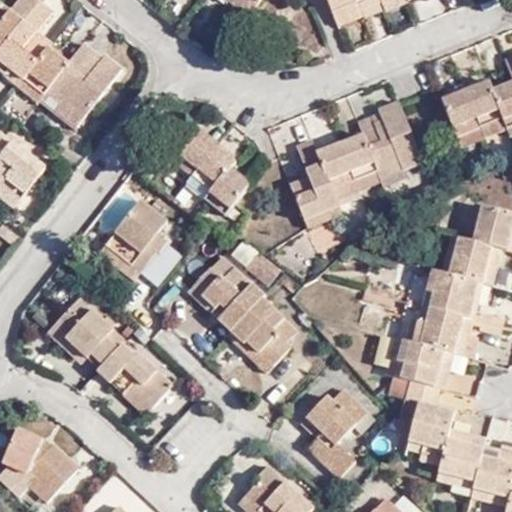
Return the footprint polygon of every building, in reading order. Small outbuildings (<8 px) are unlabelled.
[(0,3),(0,53),(40,2),(36,0),(20,0),(11,12),(0,3)] [(239,0),(229,0),(228,3),(248,19),(254,11),(239,0)] [(262,0),(239,0),(254,11),(262,0)] [(326,0),(335,22),(360,11),(357,3),(355,0),(326,0)] [(380,0),(364,0),(357,3),(360,11),(360,13),(382,3),(381,2),(380,0)] [(384,0),(381,2),(382,3),(385,13),(408,4),(416,0),(384,0)] [(54,13),(40,2),(0,53),(0,73),(4,77),(8,71),(23,82),(25,81),(49,50),(34,38),(38,33),(54,13)] [(360,11),(335,22),(338,29),(363,19),(360,13),(360,11)] [(53,45),(38,33),(34,38),(49,50),(53,45)] [(85,45),(69,66),(45,97),(42,101),(78,129),(124,70),(106,57),(104,60),(85,45)] [(69,66),(49,50),(25,81),(45,97),(69,66)] [(8,71),(4,77),(3,78),(18,89),(23,82),(8,71)] [(45,97),(25,81),(23,82),(18,89),(38,105),(39,104),(42,101),(45,97)] [(491,93),(494,92),(490,82),(466,92),(481,128),(502,119),(491,93)] [(511,84),(494,92),(491,93),(502,119),(506,130),(511,127),(511,84)] [(481,128),(466,92),(442,102),(461,149),(485,138),(481,128)] [(75,132),(78,129),(42,101),(39,104),(75,132)] [(379,181),(403,172),(424,164),(400,103),(378,111),(380,115),(359,123),(364,136),(375,166),(373,166),(376,173),(379,181)] [(485,138),(506,130),(502,119),(481,128),(485,138)] [(177,155),(198,172),(216,148),(196,131),(177,155)] [(0,184),(3,187),(0,190),(0,200),(14,211),(46,170),(0,132),(0,184)] [(375,166),(364,136),(340,145),(355,181),(376,173),(373,166),(375,166)] [(340,208),(333,190),(329,179),(328,179),(318,154),(312,141),(296,148),(305,170),(309,180),(302,183),(290,187),(304,223),(340,208)] [(355,181),(340,145),(318,154),(328,179),(329,179),(333,190),(355,181)] [(198,172),(216,186),(225,174),(228,176),(230,173),(237,164),(216,148),(198,172)] [(172,162),(193,178),(198,172),(177,155),(172,162)] [(309,180),(305,170),(298,173),(302,183),(309,180)] [(188,185),(205,199),(216,186),(198,172),(193,178),(188,185)] [(406,181),(403,172),(379,181),(381,184),(383,190),(406,181)] [(216,186),(205,199),(204,201),(226,218),(227,216),(233,209),(236,204),(249,188),(230,173),(228,176),(225,174),(216,186)] [(381,184),(379,181),(376,173),(355,181),(360,193),(381,184)] [(363,201),(360,193),(355,181),(333,190),(340,208),(341,210),(363,201)] [(142,201),(106,246),(142,275),(157,255),(159,256),(169,245),(158,236),(169,222),(142,201)] [(502,251),(511,253),(511,213),(475,205),(470,227),(477,229),(473,243),(502,251)] [(341,210),(340,208),(304,223),(307,231),(344,216),(341,210)] [(233,209),(227,216),(235,222),(240,215),(233,209)] [(0,230),(0,235),(5,240),(12,232),(3,226),(0,230)] [(466,241),(473,243),(477,229),(470,227),(466,241)] [(13,247),(20,239),(12,232),(5,240),(13,247)] [(458,239),(451,237),(447,252),(455,254),(458,239)] [(494,266),(498,267),(502,251),(473,243),(466,241),(458,239),(455,254),(447,252),(441,274),(479,283),(483,285),(489,285),(494,266)] [(142,275),(106,246),(98,256),(134,284),(142,275)] [(259,254),(247,270),(268,286),(280,271),(259,254)] [(235,269),(222,257),(211,268),(224,280),(235,269)] [(489,285),(493,287),(498,267),(494,266),(489,285)] [(263,300),(265,297),(235,269),(224,280),(211,268),(193,289),(223,317),(219,322),(231,334),(263,300)] [(430,310),(503,328),(505,320),(482,315),(479,317),(475,316),(478,304),(474,303),(479,283),(441,274),(432,272),(427,293),(433,295),(429,310),(430,310)] [(288,276),(282,283),(293,294),(300,287),(288,276)] [(474,303),(478,304),(483,285),(479,283),(474,303)] [(223,317),(193,289),(188,293),(219,322),(223,317)] [(433,295),(427,293),(423,308),(429,310),(433,295)] [(123,346),(126,343),(80,300),(53,328),(88,360),(92,356),(104,367),(123,346)] [(298,332),(263,300),(231,334),(227,338),(243,353),(248,347),(272,369),(292,348),(287,344),(298,332)] [(426,324),(430,310),(429,310),(423,308),(422,308),(419,322),(426,324)] [(501,337),(503,328),(430,310),(426,324),(419,322),(413,345),(450,355),(454,356),(460,357),(465,335),(470,336),(472,327),(480,329),(479,332),(501,337)] [(305,313),(298,318),(306,328),(313,322),(305,313)] [(413,345),(419,322),(411,321),(406,344),(413,345)] [(48,334),(82,366),(88,360),(53,328),(48,334)] [(460,357),(473,361),(478,339),(470,336),(465,335),(460,357)] [(403,343),(396,341),(390,362),(398,364),(403,343)] [(441,391),(445,392),(449,375),(445,374),(450,355),(413,345),(406,344),(403,343),(398,364),(404,365),(401,381),(410,383),(441,391)] [(135,358),(123,346),(104,367),(99,371),(98,372),(112,385),(115,382),(126,392),(128,390),(151,412),(174,387),(138,354),(135,358)] [(248,347),(243,353),(267,375),(272,369),(248,347)] [(445,374),(449,375),(454,356),(450,355),(445,374)] [(99,371),(104,367),(92,356),(88,360),(99,371)] [(404,365),(398,364),(394,379),(401,381),(404,365)] [(146,417),(151,412),(128,390),(126,392),(115,382),(112,385),(146,417)] [(451,430),(455,414),(436,409),(437,404),(441,391),(410,383),(406,402),(418,405),(408,444),(423,447),(421,454),(444,460),(450,435),(451,430)] [(327,398),(307,419),(322,433),(317,439),(307,449),(340,480),(356,464),(338,447),(369,413),(344,390),(332,402),(327,398)] [(455,414),(456,409),(437,404),(436,409),(455,414)] [(322,433),(307,419),(302,425),(317,439),(322,433)] [(469,440),(470,436),(451,430),(450,435),(469,440)] [(16,431),(2,463),(27,473),(36,481),(29,488),(47,505),(80,470),(54,446),(49,451),(39,446),(41,442),(16,431)] [(485,447),(487,440),(470,436),(469,440),(450,435),(444,460),(441,467),(438,482),(459,488),(462,481),(475,484),(485,447)] [(54,446),(41,442),(39,446),(49,451),(54,446)] [(511,458),(511,444),(502,442),(500,451),(499,455),(511,458)] [(423,447),(408,444),(407,451),(421,454),(423,447)] [(511,458),(499,455),(500,451),(485,447),(475,484),(474,491),(489,495),(486,503),(508,508),(511,493),(511,458)] [(444,460),(421,454),(420,462),(441,467),(444,460)] [(27,473),(2,463),(29,488),(36,481),(27,473)] [(313,511),(315,510),(268,466),(256,480),(259,482),(239,505),(246,511),(313,511)] [(462,481),(459,488),(474,491),(475,484),(462,481)] [(472,499),(486,503),(489,495),(474,491),(472,499)] [(399,511),(385,499),(373,511),(399,511)]
